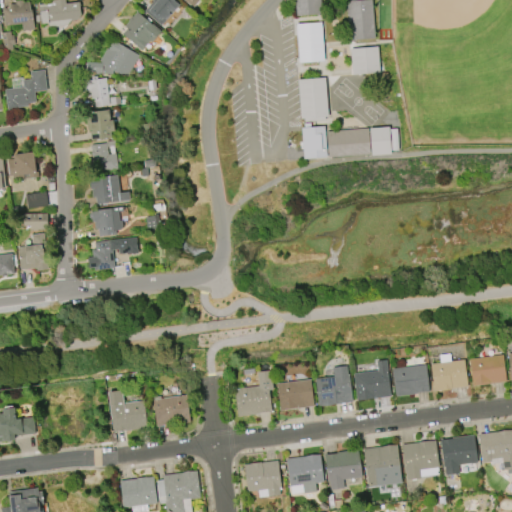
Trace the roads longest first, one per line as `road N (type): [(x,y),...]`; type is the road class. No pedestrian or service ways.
road 1 (residential): [(511,408),(0,471)]
road 2 (residential): [(67,292),(193,278),(218,260),(222,220),(208,139),(213,91),(273,0)]
road 3 (residential): [(113,0),(64,63),(56,125),(67,292)]
road 4 (residential): [(224,511),(211,378)]
